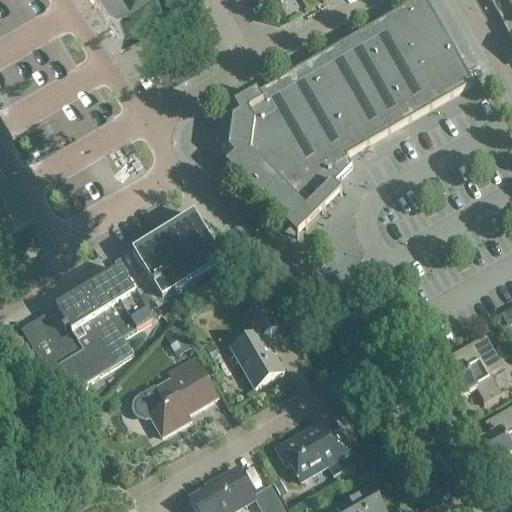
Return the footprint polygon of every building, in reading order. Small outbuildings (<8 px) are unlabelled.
[(87,0),(121,51),(159,26),(147,8),(159,0),(87,0)] [(511,0),(482,0),(487,7),(499,0),(504,0),(511,13),(511,25),(502,31),(510,45),(509,45),(511,50),(511,0)] [(346,161),(473,88),(424,2),(234,110),(226,169),(297,241),(341,197),(333,188),(351,170),(346,161)] [(167,30),(184,20),(174,4),(157,14),(167,30)] [(0,185),(0,247),(27,232),(0,185)] [(133,256),(124,261),(130,272),(153,308),(161,303),(162,305),(224,267),(194,218),(133,256)] [(14,261),(6,265),(11,273),(19,268),(14,261)] [(39,323),(21,334),(63,403),(132,361),(122,344),(160,321),(153,308),(130,272),(124,261),(115,267),(120,273),(56,313),(67,330),(62,333),(65,337),(69,334),(77,347),(61,357),(39,323)] [(278,330),(264,306),(246,316),(253,329),(236,339),(241,347),(231,353),(254,393),(283,376),(268,350),(270,349),(264,338),(278,330)] [(183,316),(175,308),(162,321),(169,329),(183,316)] [(164,337),(170,348),(185,340),(178,329),(164,337)] [(503,398),(491,377),(503,370),(485,340),(447,362),(454,374),(440,382),(454,405),(474,393),(483,409),(503,398)] [(171,385),(140,403),(136,406),(135,411),(136,416),(140,420),(145,422),(150,420),(162,442),(191,425),(188,419),(216,403),(194,363),(168,378),(171,385)] [(511,458),(511,411),(484,427),(492,439),(478,447),(491,470),(511,458)] [(331,422),(276,454),(286,471),(290,469),(300,486),(327,471),(333,481),(347,473),(341,463),(351,457),(331,422)] [(253,500),(237,473),(236,471),(202,490),(203,493),(189,501),(194,511),(239,511),(254,504),(258,511),(282,511),(270,490),(253,500)] [(280,485),(273,488),(279,499),(285,496),(286,495),(280,485)] [(383,511),(370,490),(335,511),(336,511),(383,511)]
